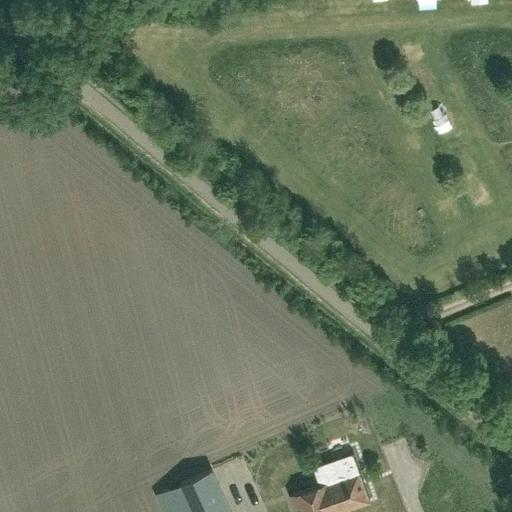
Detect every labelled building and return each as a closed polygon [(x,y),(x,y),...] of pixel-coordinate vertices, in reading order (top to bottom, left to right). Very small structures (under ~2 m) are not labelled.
[(344,0),(345,11),(367,9),(366,0),(344,0)] [(424,38),(403,48),(411,67),(432,58),(424,38)] [(488,258),(475,262),(481,281),(494,276),(488,258)] [(511,307),(500,309),(501,328),(511,326),(511,307)] [(164,511),(230,511),(211,468),(156,493),(164,511)] [(336,511),(369,499),(360,472),(326,484),(325,482),(292,494),(298,511),(336,511)]
